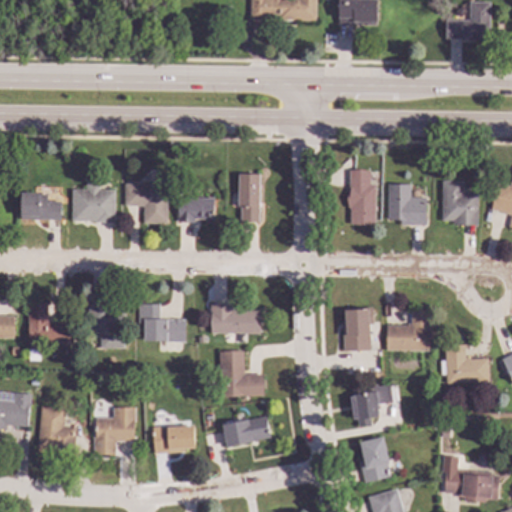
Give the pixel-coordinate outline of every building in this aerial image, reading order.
[(315,0),(315,22),(278,21),(278,17),(266,16),(266,20),(250,20),(250,0),(315,0)] [(376,0),(376,24),(338,23),(338,0),(376,0)] [(489,42),(468,41),(468,39),(445,39),(445,20),(469,21),(469,2),(490,2),(489,42)] [(465,11),(459,17),(454,11),(461,6),(465,11)] [(371,186),(376,186),(376,226),(350,225),(351,209),(348,208),(349,189),(350,189),(350,172),(371,172),(371,186)] [(260,223),(241,223),(241,208),(238,208),(239,175),(261,175),(260,223)] [(464,194),(478,194),(478,227),(454,227),(454,222),(443,222),(443,182),(464,182),(464,194)] [(511,228),(509,228),(511,216),(491,210),(493,203),(492,201),(494,193),(497,191),(498,184),(511,187),(511,182),(511,228)] [(100,191),(115,191),(115,224),(97,224),(97,222),(72,222),(72,191),(87,191),(87,185),(100,185),(100,191)] [(167,225),(143,224),(143,207),(125,207),(125,185),(168,185),(167,225)] [(411,199),(427,199),(426,227),(401,226),(401,220),(388,220),(388,186),(411,186),(411,199)] [(46,196),(48,196),(48,202),(61,203),(61,221),(21,221),(21,194),(38,194),(38,188),(47,188),(46,196)] [(215,199),(215,221),(195,220),(195,224),(179,223),(179,198),(215,199)] [(47,323),(70,323),(70,345),(28,344),(28,304),(48,304),(47,323)] [(112,310),(125,310),(125,350),(101,350),(101,332),(88,331),(88,304),(112,304),(112,310)] [(160,318),(169,318),(169,320),(185,320),(185,343),(165,344),(165,342),(144,342),(144,324),(139,324),(139,305),(160,305),(160,318)] [(233,312),(261,312),(261,335),(211,334),(210,306),(234,306),(233,312)] [(371,334),(376,334),(377,345),(371,345),(371,351),(344,352),(343,321),(346,321),(346,311),(369,310),(371,334)] [(430,352),(387,352),(387,327),(412,327),(412,311),(430,311),(430,352)] [(0,317),(14,317),(13,339),(0,339),(0,317)] [(459,346),(468,346),(468,348),(466,348),(467,358),(471,358),(471,360),(489,359),(490,383),(447,384),(447,376),(442,376),(441,362),(446,362),(445,347),(459,345),(459,346)] [(244,376),(263,375),(264,396),(220,398),(219,353),(244,352),(244,376)] [(511,379),(503,361),(511,356),(511,379)] [(378,388),(391,386),(393,403),(379,404),(380,417),(371,418),(371,426),(358,427),(358,420),(354,420),(351,398),(354,397),(353,388),(377,385),(378,388)] [(31,395),(30,407),(29,407),(26,427),(6,425),(5,430),(0,429),(0,393),(14,395),(14,393),(31,395)] [(65,411),(63,428),(76,429),(74,455),(50,453),(51,449),(37,448),(41,408),(65,411)] [(136,426),(134,426),(134,443),(115,443),(116,456),(93,456),(93,437),(95,437),(95,419),(113,419),(113,409),(136,409),(136,426)] [(271,439),(227,447),(223,426),(267,417),(271,439)] [(195,449),(185,450),(185,453),(153,455),(152,429),(194,426),(195,449)] [(391,478),(365,483),(361,461),(364,460),(361,442),(384,438),(391,478)] [(449,459),(441,459),(441,450),(449,450),(449,459)] [(492,473),(491,477),(499,477),(498,501),(486,500),(486,503),(464,502),(464,498),(459,498),(459,495),(445,493),(446,470),(492,473)] [(403,511),(372,511),(368,499),(397,490),(403,511)]
